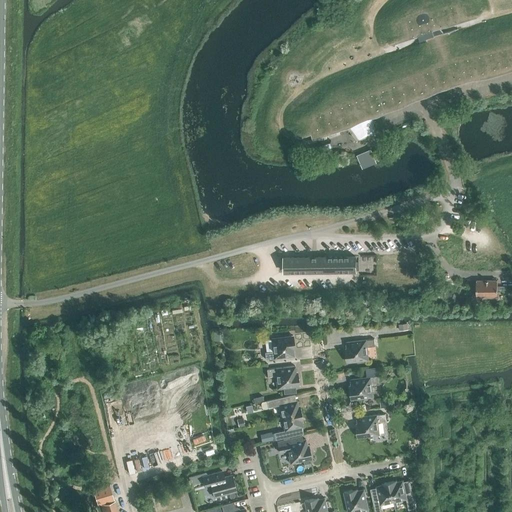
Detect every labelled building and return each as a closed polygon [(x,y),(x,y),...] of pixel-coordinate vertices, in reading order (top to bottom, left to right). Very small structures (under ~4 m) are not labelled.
[(430,37),(428,37),(427,37),(412,42),(413,44),(420,41),(428,40),(429,40),(430,39),(439,66),(423,72),(391,85),(377,91),(353,101),(335,108),(317,116),(312,118),(312,119),(310,120),(308,121),(306,123),(306,124),(305,126),(305,129),(306,131),(290,136),(289,136),(290,136),(291,137),(292,137),(293,137),(294,137),(295,137),(296,137),(298,137),(310,133),(311,133),(312,134),(312,136),(313,137),(314,137),(345,128),(349,127),(358,136),(359,137),(360,137),(372,132),(373,131),(374,130),(372,117),(453,84),(511,69),(511,47),(453,61),(444,35),(445,35),(446,34),(453,31),(461,28),(460,26),(445,31),(444,31),(443,32),(441,30),(440,28),(440,27),(460,21),(468,18),(478,15),(479,14),(480,14),(480,13),(481,13),(482,12),(483,12),(483,11),(484,10),(485,10),(485,9),(484,8),(461,16),(456,2),(401,20),(405,34),(382,41),(382,43),(383,43),(384,43),(385,43),(387,44),(388,43),(389,43),(390,43),(391,43),(410,37),(429,30),(429,31),(430,31),(430,33),(430,37)] [(298,81),(298,83),(299,82),(300,81),(301,80),(301,78),(301,77),(301,76),(301,75),(306,73),(306,72),(301,74),(300,73),(299,72),(298,71),(297,70),(295,70),(294,70),(293,70),(292,70),(291,71),(290,71),(289,72),(288,73),(288,74),(287,75),(287,77),(287,78),(287,80),(288,81),(284,85),(289,82),(290,83),(291,83),(292,84),(294,84),(295,84),(296,84),(296,82),(295,83),(294,82),(293,82),(292,82),(291,81),(290,81),(289,80),(289,79),(289,78),(289,76),(289,75),(289,74),(290,73),(291,72),(292,72),(293,71),(294,71),(296,71),(297,72),(298,72),(298,73),(299,74),(299,75),(300,76),(300,77),(300,78),(299,79),(299,80),(298,81)] [(294,71),(293,71),(292,72),(291,72),(290,73),(289,74),(289,75),(289,76),(289,78),(289,79),(289,80),(290,81),(291,81),(292,82),(293,82),(294,82),(295,83),(296,82),(296,84),(297,83),(298,83),(298,81),(299,80),(299,79),(300,78),(300,77),(300,76),(299,75),(299,74),(298,73),(298,72),(297,72),(296,71),(294,71)] [(289,82),(284,85),(286,87),(289,85),(291,86),(292,86),(294,86),(296,86),(297,86),(299,85),(300,84),(302,83),(302,81),(303,79),(304,78),(304,76),(307,75),(306,73),(301,75),(301,76),(301,77),(301,78),(301,80),(300,81),(299,82),(298,83),(297,83),(296,84),(295,84),(294,84),(292,84),(291,83),(290,83),(289,82)] [(376,160),(371,146),(356,152),(362,166),(376,160)] [(284,271),(356,270),(355,253),(314,254),(284,254),(284,271)] [(477,297),(497,297),(497,280),(477,280),(477,297)] [(294,356),(293,344),(294,344),(293,335),(271,338),(273,351),(265,352),(266,359),(294,356)] [(346,354),(347,362),(369,360),(367,346),(375,346),(375,338),(346,342),(347,354),(346,354)] [(277,388),(284,388),(284,394),(296,392),(295,386),(299,386),(298,377),(297,378),(295,366),(267,369),(268,376),(276,375),(277,388)] [(350,391),(351,399),(373,397),(372,384),(380,383),(379,376),(351,379),(352,391),(350,391)] [(279,405),(282,418),(302,413),(301,408),(299,409),(297,400),(296,401),(294,394),(264,401),(265,408),(268,407),(279,405)] [(303,418),(302,413),(282,418),(285,430),(274,433),(276,440),(303,433),(302,427),(303,427),(301,418),(303,418)] [(357,429),(358,437),(380,435),(378,421),(386,421),(385,413),(357,417),(358,429),(357,429)] [(271,432),(264,434),(266,441),(273,439),(271,432)] [(287,450),(290,463),(312,459),(310,450),(309,450),(306,439),(278,445),(280,452),(287,450)] [(237,496),(232,475),(224,477),(222,471),(203,476),(206,488),(212,487),(214,497),(236,491),(237,496)] [(394,481),(389,482),(394,502),(407,499),(409,509),(416,508),(410,480),(403,481),(403,480),(395,482),(394,481)] [(383,511),(381,504),(394,502),(389,482),(385,483),(385,484),(376,486),(377,487),(370,489),(375,511),(383,511)] [(96,497),(112,492),(110,484),(93,490),(96,497)] [(344,492),(348,511),(355,511),(362,511),(361,511),(369,511),(364,489),(353,491),(352,490),(344,492)] [(112,492),(96,497),(98,504),(114,499),(112,492)] [(307,511),(328,511),(325,498),(314,500),(313,499),(305,500),(307,511)] [(103,511),(117,507),(115,501),(101,505),(103,511)] [(245,511),(245,508),(240,510),(239,509),(236,508),(235,508),(234,502),(221,505),(223,511),(245,511)]
